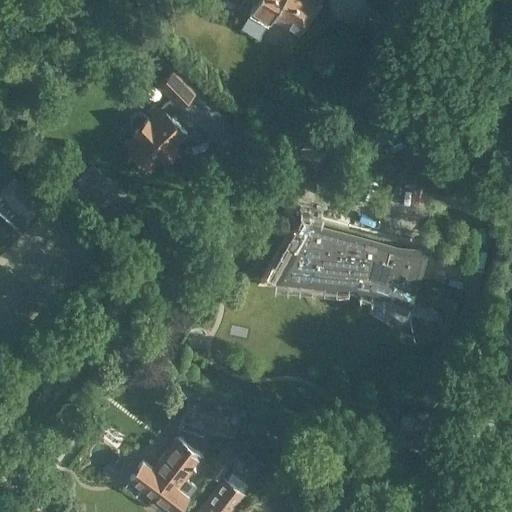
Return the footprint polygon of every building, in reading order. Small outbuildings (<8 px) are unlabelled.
[(248,0),(253,3),(247,12),(265,23),(266,21),(270,24),(274,18),(296,31),(308,12),(313,15),(320,4),(315,1),(315,0),(248,0)] [(192,92),(171,71),(157,85),(170,97),(179,106),(192,92)] [(129,121),(130,125),(133,128),(133,129),(135,131),(123,143),(134,154),(127,161),(140,174),(147,167),(148,169),(186,132),(169,116),(179,106),(170,97),(148,119),(146,116),(145,117),(142,113),(138,112),(134,113),(130,117),(129,121)] [(119,189),(91,163),(74,180),(102,207),(119,189)] [(0,189),(0,192),(17,209),(32,193),(13,175),(0,189)] [(409,307),(427,241),(398,238),(303,213),(266,281),(355,288),(409,307)] [(111,382),(129,358),(113,347),(96,371),(111,382)] [(231,411),(186,395),(178,417),(224,432),(231,411)] [(494,435),(493,405),(470,406),(471,435),(494,435)] [(430,410),(415,407),(409,439),(423,442),(430,410)] [(246,424),(284,443),(293,427),(254,409),(246,424)] [(128,476),(152,495),(147,501),(161,511),(166,505),(174,511),(175,511),(196,485),(185,477),(203,454),(177,433),(151,466),(142,458),(128,476)] [(308,473),(323,453),(302,437),(288,455),(302,465),(300,467),(308,473)] [(302,465),(288,455),(278,469),(291,479),(300,467),(302,465)] [(227,467),(220,461),(213,471),(211,473),(218,479),(227,467)] [(226,478),(222,475),(192,511),(231,511),(247,493),(243,490),(248,484),(232,471),(226,478)] [(355,511),(352,509),(319,478),(310,486),(336,511),(355,511)]
